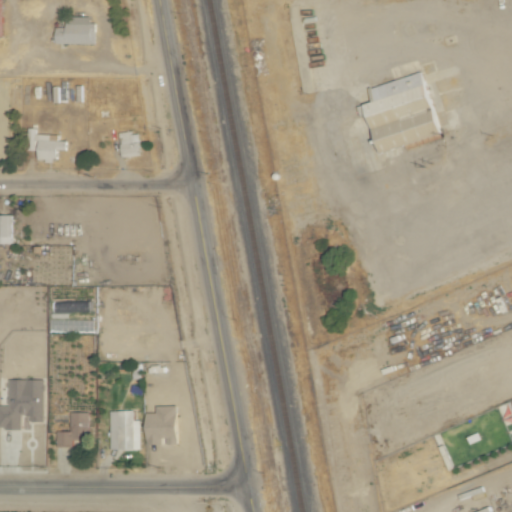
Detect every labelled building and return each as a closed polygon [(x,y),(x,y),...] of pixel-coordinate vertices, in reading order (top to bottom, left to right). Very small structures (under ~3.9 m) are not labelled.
[(57,43),(96,43),(96,15),(67,15),(67,27),(57,27),(57,43)] [(445,135),(425,71),(373,87),(377,100),(358,106),(362,117),(371,114),(382,151),(406,144),(407,147),(445,135)] [(140,130),(121,133),(124,157),(143,154),(140,130)] [(60,134),(40,133),(39,159),(60,160),(60,149),(69,150),(69,140),(60,139),(60,134)] [(0,242),(14,243),(14,214),(0,213),(0,242)] [(0,405),(0,425),(0,427),(23,428),(24,415),(33,415),(33,421),(46,421),(46,379),(11,378),(11,405),(0,405)] [(143,449),(142,419),(136,419),(136,410),(111,410),(111,449),(143,449)] [(74,446),(74,439),(90,439),(89,411),(71,412),(72,430),(58,430),(58,446),(74,446)]
